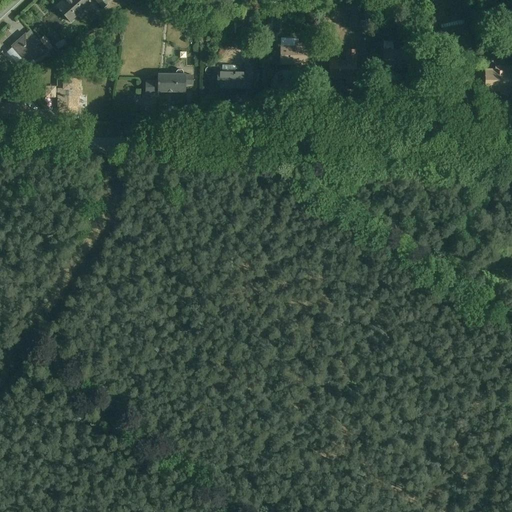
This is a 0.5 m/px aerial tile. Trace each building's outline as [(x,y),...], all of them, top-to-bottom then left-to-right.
[(108,3),(105,0),(62,0),(55,7),(68,22),(92,2),(99,10),(108,3)] [(443,47),(470,44),(467,20),(440,23),(443,47)] [(28,65),(43,52),(25,31),(10,44),(28,65)] [(278,66),(310,67),(310,43),(295,43),(295,46),(278,46),(278,66)] [(407,73),(415,73),(415,49),(383,49),(383,69),(407,69),(407,73)] [(344,83),(356,83),(357,50),(346,50),(345,61),(329,61),(329,78),(344,79),(344,83)] [(0,75),(2,78),(10,70),(0,59),(0,75)] [(216,90),(252,90),(252,66),(216,66),(216,90)] [(484,92),(511,92),(511,87),(511,67),(485,67),(484,92)] [(148,95),(186,96),(187,74),(148,73),(148,95)] [(55,108),(81,107),(80,74),(63,74),(63,78),(55,78),(55,86),(45,86),(45,99),(55,99),(55,108)] [(10,103),(10,117),(31,117),(31,103),(10,103)]
